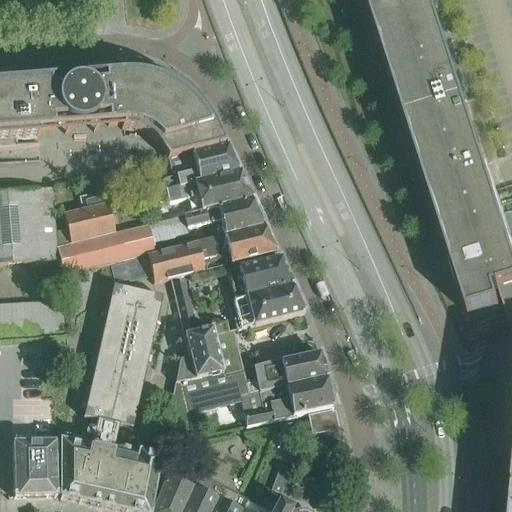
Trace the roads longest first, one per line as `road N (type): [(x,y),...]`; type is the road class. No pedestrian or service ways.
road 1 (residential): [(0,52),(132,44),(198,72),(223,109),(328,336),(366,466)]
road 2 (tertiary): [(228,0),(395,396),(409,442),(414,511)]
road 3 (tertiary): [(447,511),(431,384),(267,0)]
